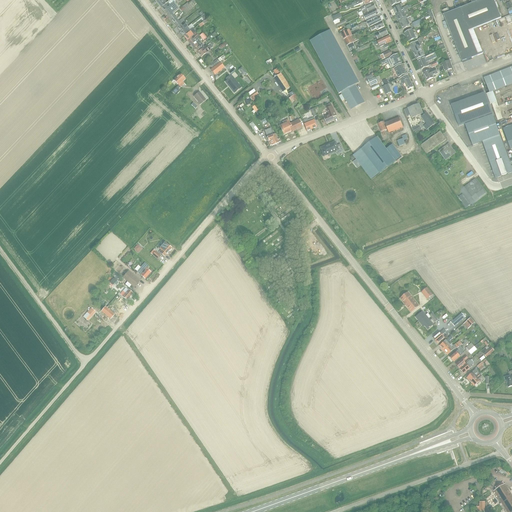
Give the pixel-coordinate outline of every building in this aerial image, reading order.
[(161,7),(168,17),(172,14),(179,9),(174,2),(175,1),(173,0),(169,0),(166,3),(161,7)] [(469,31),(502,18),(494,0),(480,0),(444,15),(461,57),(461,56),(463,60),(468,58),(468,59),(482,54),(481,50),(477,51),(469,31)] [(365,14),(376,9),(373,4),(366,7),(367,10),(363,12),(364,15),(365,14)] [(393,9),(396,15),(403,11),(407,9),(409,9),(408,6),(402,9),(400,6),(393,9)] [(378,15),(376,9),(365,14),(363,15),(365,21),(371,18),(378,15)] [(396,15),(399,22),(406,19),(406,18),(412,16),(410,12),(409,13),(407,9),(403,11),(396,15)] [(168,17),(176,27),(180,24),(184,21),(182,19),(178,22),(172,14),(168,17)] [(370,27),(382,22),(379,16),(366,22),(369,28),(370,27)] [(406,19),(399,22),(403,30),(410,26),(406,19)] [(384,27),(382,22),(370,27),(372,31),(377,29),(377,30),(384,27)] [(180,32),(187,27),(186,24),(182,27),(180,24),(176,27),(180,32)] [(187,27),(180,32),(184,37),(190,32),(187,27)] [(184,37),(187,41),(197,33),(194,29),(190,32),(184,37)] [(376,37),(378,39),(381,38),(388,35),(386,29),(379,32),(380,35),(376,37)] [(351,110),(365,103),(355,85),(359,83),(330,30),(310,41),(339,94),(341,92),(351,110)] [(347,30),(341,33),(344,40),(345,39),(350,36),(352,36),(351,32),(348,33),(347,30)] [(409,42),(416,38),(412,30),(405,33),(409,42)] [(189,43),(198,35),(197,33),(187,41),(189,43)] [(194,49),(201,43),(197,39),(200,37),(198,35),(189,43),(194,49)] [(350,36),(345,39),(348,46),(353,43),(350,36)] [(389,36),(374,43),(375,46),(379,44),(380,47),(384,46),(385,48),(389,47),(387,44),(391,42),(389,36)] [(417,59),(424,56),(417,40),(410,44),(417,59)] [(204,47),(201,43),(194,49),(197,53),(203,48),(204,47)] [(348,46),(351,52),(356,50),(353,43),(348,46)] [(203,48),(197,53),(200,58),(210,50),(207,46),(206,45),(206,46),(204,47),(203,48)] [(393,56),(390,50),(383,54),(385,59),(393,56)] [(425,57),(418,61),(422,69),(429,66),(427,61),(431,59),(431,60),(435,58),(433,53),(425,57)] [(390,68),(401,63),(397,55),(386,60),(390,68)] [(215,61),(210,65),(212,68),(222,60),(221,58),(220,57),(218,59),(215,61)] [(449,61),(443,63),(446,71),(452,69),(449,61)] [(220,62),(210,70),(215,75),(224,68),(220,62)] [(240,65),(237,68),(242,74),(245,71),(240,65)] [(399,77),(406,74),(402,65),(395,69),(399,77)] [(489,93),(511,83),(511,67),(484,78),(489,93)] [(435,69),(432,70),(430,71),(430,70),(423,73),(427,81),(433,78),(432,76),(437,74),(435,69)] [(280,73),(273,78),(283,92),(290,88),(280,73)] [(180,74),(174,81),(178,86),(180,87),(181,88),(184,84),(183,82),(185,80),(183,77),(183,76),(182,75),(181,75),(180,74)] [(406,91),(413,87),(407,76),(402,78),(405,84),(401,85),(403,89),(405,89),(406,91)] [(234,93),(241,88),(232,77),(225,82),(234,93)] [(368,81),(371,87),(377,83),(375,78),(368,81)] [(385,97),(381,88),(375,91),(379,100),(385,97)] [(205,100),(199,92),(194,97),(200,105),(205,100)] [(253,101),(256,99),(254,97),(258,94),(256,92),(249,96),(253,101)] [(485,93),(451,106),(459,126),(465,124),(465,125),(472,145),(482,142),(495,178),(511,172),(511,170),(492,115),(485,93)] [(290,97),(288,98),(292,103),(298,99),(295,94),(290,97)] [(496,102),(490,104),(494,116),(501,114),(496,102)] [(323,117),(326,124),(333,121),(332,118),(336,116),(330,103),(324,106),(329,115),(323,117)] [(420,115),(423,114),(419,104),(408,108),(412,118),(415,117),(420,115)] [(420,115),(415,117),(417,120),(419,119),(421,122),(419,124),(420,127),(431,119),(427,113),(421,117),(420,115)] [(306,131),(316,127),(313,118),(308,120),(307,118),(302,120),(306,131)] [(399,118),(385,123),(387,130),(389,133),(403,127),(399,118)] [(435,124),(432,120),(431,119),(420,127),(421,128),(422,129),(424,127),(426,130),(435,124)] [(292,132),(302,127),(298,120),(290,124),(287,120),(282,122),(283,124),(279,126),(283,135),(291,131),(292,132)] [(383,136),(386,135),(385,135),(384,131),(387,130),(385,123),(384,122),(378,124),(381,132),(383,136)] [(511,149),(511,125),(503,129),(511,150),(511,149)] [(277,140),(276,136),(275,134),(273,135),(271,129),(265,132),(268,137),(267,138),(269,141),(268,142),(270,146),(271,145),(272,146),(278,143),(280,142),(279,140),(277,140)] [(440,132),(432,138),(421,146),(426,154),(446,140),(440,132)] [(408,139),(407,136),(406,135),(402,137),(403,139),(397,141),(399,146),(405,144),(404,140),(408,139)] [(359,151),(353,156),(371,180),(378,174),(379,173),(395,161),(386,149),(377,137),(361,149),(359,151)] [(325,146),(320,148),(323,154),(324,155),(328,153),(329,153),(330,154),(336,151),(338,154),(343,152),(340,145),(336,146),(335,142),(328,145),(328,144),(325,146)] [(396,161),(401,157),(392,144),(386,149),(396,161)] [(445,160),(455,153),(449,144),(438,151),(445,160)] [(414,153),(420,149),(418,145),(411,149),(414,153)] [(475,180),(464,187),(471,197),(476,194),(479,198),(485,193),(482,189),(475,180)] [(462,194),(458,197),(465,207),(466,207),(468,206),(470,204),(462,194)] [(161,250),(159,253),(164,257),(171,248),(167,244),(167,245),(165,242),(159,249),(161,250)] [(154,250),(150,254),(152,255),(156,259),(160,255),(155,251),(154,250)] [(145,279),(151,272),(147,269),(149,266),(145,263),(137,272),(145,279)] [(134,287),(140,281),(128,271),(123,278),(127,282),(131,285),(134,287)] [(126,288),(120,295),(126,300),(132,293),(129,290),(128,290),(127,289),(126,289),(126,288)] [(421,292),(427,299),(432,295),(427,288),(421,292)] [(419,306),(408,292),(400,299),(411,312),(419,306)] [(110,319),(114,315),(105,307),(101,311),(110,319)] [(88,321),(95,312),(91,308),(83,316),(88,321)] [(433,325),(432,323),(430,321),(432,319),(435,322),(437,320),(432,314),(430,316),(431,317),(429,319),(426,316),(423,311),(415,317),(422,325),(423,324),(427,330),(433,325)] [(462,313),(451,323),(454,326),(465,317),(462,313)] [(442,335),(446,332),(444,330),(433,339),(438,344),(444,338),(442,335)] [(449,338),(440,346),(441,348),(443,351),(450,345),(451,344),(449,341),(451,340),(453,338),(451,336),(449,338)] [(450,345),(443,351),(445,353),(446,353),(448,355),(456,348),(457,349),(459,346),(457,343),(454,345),(453,346),(451,344),(450,345)] [(474,347),(469,352),(471,355),(477,350),(474,347)] [(491,347),(484,354),(486,358),(494,351),(491,347)] [(458,354),(462,350),(460,348),(456,352),(449,357),(454,362),(460,357),(458,354)] [(460,369),(466,364),(464,362),(468,358),(466,356),(456,365),(460,369)] [(470,360),(466,364),(460,369),(463,374),(470,369),(473,366),(472,365),(473,364),(470,360)] [(467,378),(471,382),(477,377),(475,375),(476,375),(475,374),(478,372),(476,369),(472,372),(473,373),(467,378)] [(477,377),(471,382),(474,386),(480,382),(481,382),(484,379),(482,376),(478,379),(477,377)] [(511,511),(511,495),(505,484),(494,491),(495,493),(498,498),(506,511),(511,511)]
